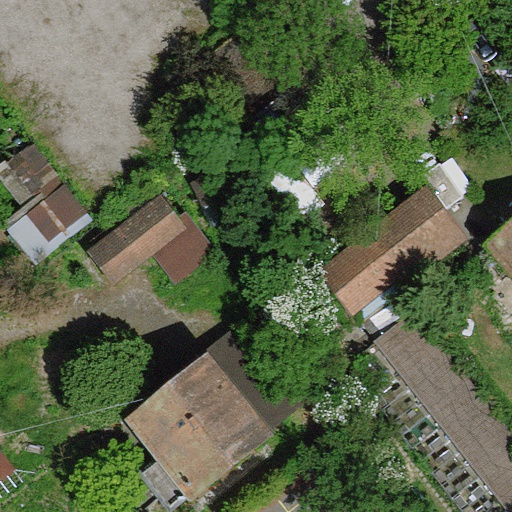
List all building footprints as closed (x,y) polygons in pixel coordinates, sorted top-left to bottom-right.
[(462,237),(423,189),(322,270),(361,318),(462,237)] [(186,229),(157,193),(88,250),(117,286),(186,229)] [(511,228),(489,250),(511,275),(511,228)] [(511,510),(511,422),(433,327),(390,363),(511,510)] [(201,362),(127,423),(189,498),(263,438),(201,362)]
